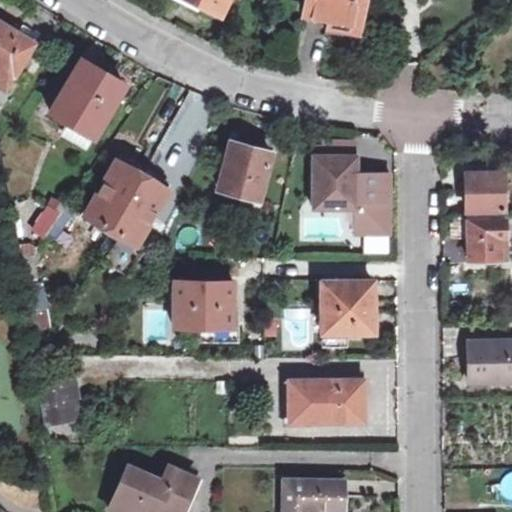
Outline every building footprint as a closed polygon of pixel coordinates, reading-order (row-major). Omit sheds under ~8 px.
[(201,0),(220,10),(225,0),(201,0)] [(303,0),(302,10),(329,15),(327,24),(357,30),(359,21),(362,0),(303,0)] [(329,15),(302,10),(300,19),(306,20),(327,24),(329,15)] [(0,85),(3,87),(11,74),(14,75),(36,38),(19,27),(18,29),(0,18),(0,85)] [(89,140),(123,82),(79,57),(45,117),(89,140)] [(258,197),(270,149),(250,144),(230,139),(217,184),(258,197)] [(354,173),(355,154),(313,153),(312,197),(312,205),(354,206),(354,173)] [(84,213),(108,227),(139,173),(116,159),(84,213)] [(502,208),(502,170),(467,170),(467,208),(502,208)] [(139,173),(108,227),(132,242),(144,221),(164,188),(139,173)] [(394,173),(354,173),(354,206),(394,206),(394,173)] [(42,237),(60,209),(49,202),(30,230),(42,237)] [(78,213),(63,204),(60,209),(42,237),(57,246),(78,213)] [(394,206),(354,206),(354,238),(388,238),(394,239),(394,206)] [(467,213),(452,213),(452,234),(467,235),(467,256),(499,258),(499,235),(506,235),(506,217),(467,215),(467,213)] [(45,250),(33,250),(20,251),(25,288),(45,287),(42,267),(48,266),(45,250)] [(230,322),(230,277),(223,277),(174,276),(173,321),(195,322),(230,322)] [(371,329),(372,279),(322,278),(321,305),(321,328),(371,329)] [(30,327),(51,327),(53,322),(49,287),(45,287),(25,288),(30,327)] [(230,322),(195,322),(195,343),(231,343),(230,322)] [(492,372),(511,372),(511,338),(469,338),(468,372),(468,378),(492,379),(492,372)] [(41,378),(50,428),(90,421),(82,372),(41,378)] [(367,427),(367,379),(287,380),(287,427),(367,427)] [(115,511),(152,511),(155,507),(165,511),(176,511),(193,476),(185,473),(165,464),(159,477),(126,462),(106,507),(115,511)] [(304,511),(305,508),(338,509),(339,495),(339,480),(339,477),(279,476),(278,511),(304,511)]
